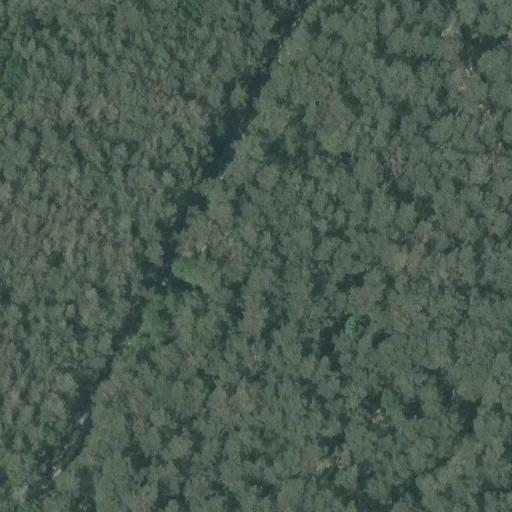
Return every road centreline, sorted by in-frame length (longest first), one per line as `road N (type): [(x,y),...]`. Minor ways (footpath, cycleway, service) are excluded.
road 1 (track): [(39,511),(309,0)]
road 2 (unknown): [(402,0),(511,263)]
road 3 (track): [(418,0),(511,220)]
road 4 (track): [(0,81),(197,0)]
